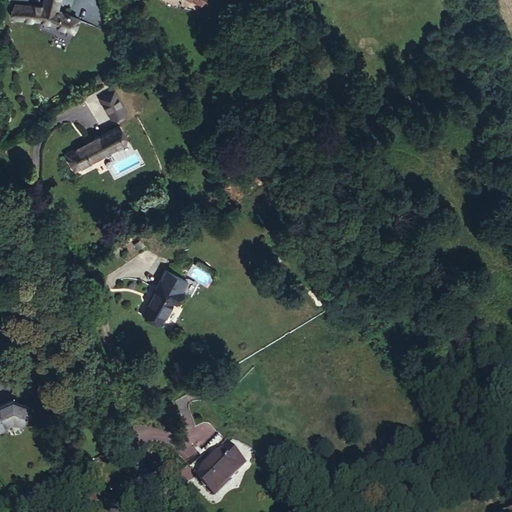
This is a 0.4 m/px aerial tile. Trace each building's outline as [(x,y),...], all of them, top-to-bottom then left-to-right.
[(54,26),(71,30),(77,15),(53,9),(18,10),(18,23),(38,23),(54,26)] [(68,172),(84,185),(119,144),(104,131),(68,172)] [(167,266),(162,277),(179,286),(177,291),(181,293),(189,277),(167,266)] [(162,277),(146,310),(164,318),(174,299),(178,300),(181,293),(177,291),(179,286),(162,277)] [(22,416),(28,393),(8,388),(0,390),(0,418),(12,413),(22,416)] [(241,407),(249,414),(258,405),(250,398),(241,407)] [(197,472),(214,491),(245,462),(219,432),(206,445),(210,451),(204,457),(208,461),(197,472)]
